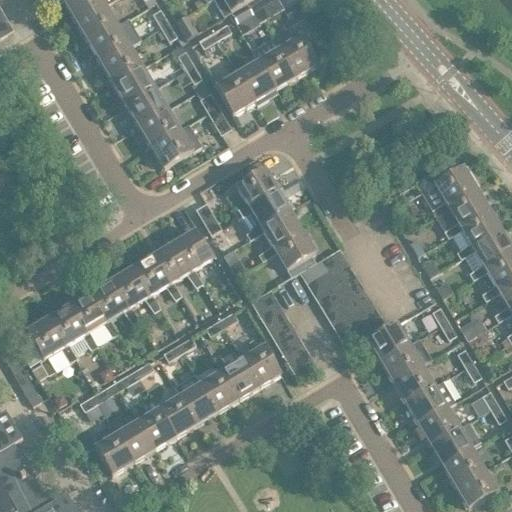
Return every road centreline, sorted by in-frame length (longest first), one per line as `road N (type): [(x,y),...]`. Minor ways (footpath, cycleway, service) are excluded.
road 1 (residential): [(136,505),(339,382)]
road 2 (residential): [(399,308),(290,131)]
road 3 (residential): [(138,217),(36,42)]
road 4 (residential): [(290,131),(138,217)]
road 5 (residential): [(138,217),(0,303)]
road 6 (residential): [(290,131),(423,51)]
road 7 (residential): [(422,511),(339,382)]
road 8 (tertiary): [(511,148),(423,51)]
